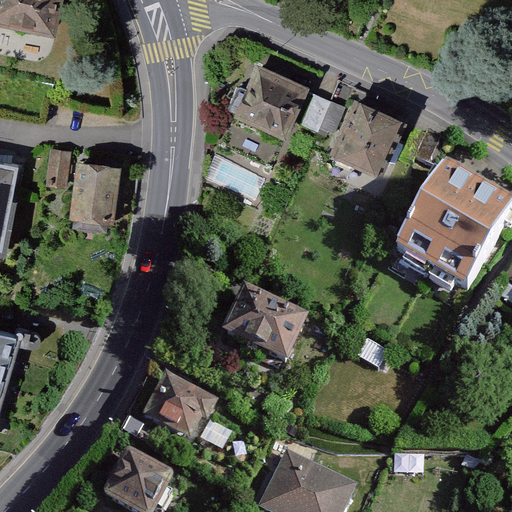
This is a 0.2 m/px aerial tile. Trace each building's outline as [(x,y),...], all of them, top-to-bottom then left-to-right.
[(77,5),(53,0),(0,0),(0,43),(66,58),(77,5)] [(324,141),(338,111),(261,75),(239,124),(294,149),(302,131),(324,141)] [(411,135),(363,114),(337,171),(385,193),(411,135)] [(414,139),(402,164),(418,173),(421,166),(433,172),(446,146),(432,138),(428,146),(414,139)] [(76,156),(54,155),(52,194),(79,196),(77,236),(122,238),(125,173),(75,171),(76,156)] [(26,177),(0,172),(0,262),(10,264),(26,177)] [(400,272),(471,309),(511,232),(511,220),(446,185),(400,272)] [(306,316),(245,288),(224,333),(285,361),(306,316)] [(0,403),(18,340),(0,334),(0,403)] [(225,409),(170,383),(149,429),(196,450),(204,432),(213,436),(225,409)] [(344,511),(358,483),(282,448),(254,508),(263,511),(344,511)] [(154,511),(174,473),(126,450),(105,493),(143,511),(154,511)]
